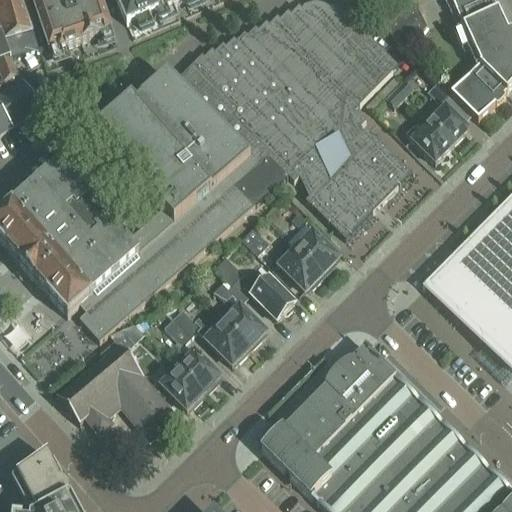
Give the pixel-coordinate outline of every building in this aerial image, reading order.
[(0,0),(0,32),(3,43),(16,75),(25,71),(17,51),(15,52),(10,41),(30,35),(19,0),(0,0)] [(30,0),(49,54),(58,51),(59,54),(102,39),(101,36),(110,33),(98,0),(30,0)] [(114,0),(126,29),(158,16),(157,13),(164,10),(165,13),(187,4),(185,1),(187,0),(193,0),(194,1),(195,0),(114,0)] [(479,71),(450,100),(465,115),(477,127),(495,110),(496,111),(499,109),(503,105),(505,102),(504,101),(506,98),(506,99),(507,98),(511,92),(511,47),(497,16),(489,0),(447,0),(462,32),(480,70),(479,71)] [(12,210),(0,220),(0,246),(8,255),(7,256),(45,300),(46,299),(67,322),(79,311),(85,318),(79,324),(98,346),(253,212),(233,192),(268,162),(294,187),(299,182),(308,203),(305,205),(345,245),(380,209),(380,210),(384,206),(379,201),(392,194),(393,196),(397,192),(410,178),(365,134),(363,137),(360,131),(365,126),(354,115),(398,72),(335,9),(330,14),(328,12),(326,11),(324,10),(322,9),(319,9),(317,8),(315,8),(312,8),(309,9),(306,11),(304,12),(301,14),(298,11),(291,19),(288,16),(280,25),(277,22),(269,30),(266,28),(258,36),(255,33),(247,41),(244,38),(236,46),(233,44),(225,52),(223,49),(215,57),(212,55),(204,63),(202,60),(174,88),(166,80),(140,103),(140,104),(134,109),(131,105),(93,138),(163,217),(128,248),(107,224),(107,225),(89,204),(90,204),(59,169),(35,190),(12,211),(12,210)] [(382,32),(404,53),(426,31),(416,9),(397,17),(382,32)] [(0,32),(0,77),(3,86),(18,80),(16,75),(3,43),(0,32)] [(0,99),(0,139),(10,133),(9,133),(40,112),(22,85),(0,99)] [(403,86),(394,96),(403,104),(412,95),(403,86)] [(438,119),(428,129),(452,153),(469,136),(457,124),(465,115),(450,100),(442,91),(433,100),(439,107),(433,113),(438,119)] [(403,104),(394,96),(385,105),(393,113),(403,104)] [(452,153),(428,129),(418,138),(413,133),(405,141),(435,170),(452,153)] [(511,201),(422,293),(424,294),(428,290),(485,347),(511,373),(511,201)] [(299,218),(291,225),(300,234),(307,227),(299,218)] [(242,247),(257,262),(268,250),(254,235),(242,247)] [(311,236),(293,252),(323,283),(334,271),(333,269),(338,264),(311,236)] [(323,283),(293,252),(277,270),(305,298),(311,292),(312,293),(323,283)] [(294,309),(266,282),(257,292),(251,286),(243,293),(239,289),(233,295),(236,297),(245,306),(250,300),(276,326),(284,319),(287,319),(292,314),(292,311),(294,309)] [(224,286),(213,297),(224,309),(236,297),(233,295),(224,286)] [(232,320),(223,328),(250,356),(261,345),(259,343),(265,338),(239,311),(245,306),(236,297),(224,309),(230,315),(228,316),(232,320)] [(191,343),(197,337),(200,334),(194,328),(181,316),(172,324),(182,335),(183,334),(191,343)] [(184,360),(173,370),(204,402),(216,390),(214,389),(220,383),(192,355),(190,353),(189,354),(184,350),(191,343),(183,334),(182,335),(172,324),(163,333),(177,347),(174,350),(184,360)] [(197,325),(194,328),(200,334),(197,337),(231,371),(237,366),(239,367),(250,356),(223,328),(211,340),(197,325)] [(99,441),(113,430),(108,424),(120,413),(149,448),(177,424),(118,352),(119,352),(114,347),(99,359),(102,363),(55,402),(80,432),(81,431),(79,428),(84,424),(85,425),(85,424),(99,441)] [(511,511),(511,486),(509,485),(508,485),(505,485),(503,486),(501,486),(499,488),(394,383),(395,382),(365,352),(283,436),(281,434),(261,455),(283,477),(286,473),(292,479),(289,482),(311,504),(312,502),(321,511),(511,511)] [(149,367),(143,374),(151,383),(158,376),(149,367)] [(204,402),(173,370),(157,387),(186,417),(192,411),(194,412),(204,402)] [(75,511),(47,460),(17,481),(33,511),(75,511)]
